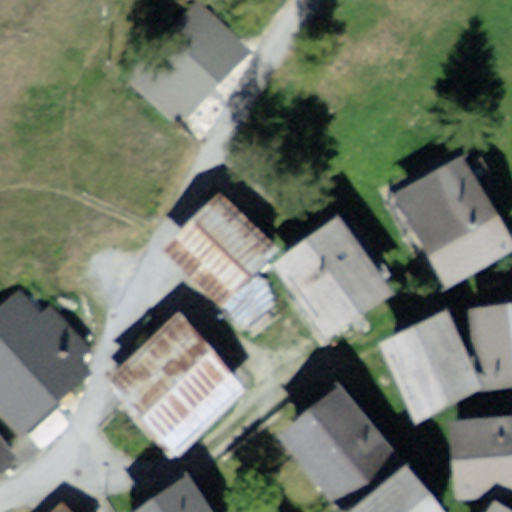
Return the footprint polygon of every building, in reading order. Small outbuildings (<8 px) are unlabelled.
[(243,50),(196,2),(133,62),(180,110),(243,50)] [(467,163),(403,198),(447,277),(511,242),(467,163)] [(219,198),(179,241),(235,293),(275,249),(219,198)] [(343,228),(284,265),(324,329),(383,293),(343,228)] [(8,303),(0,309),(0,408),(13,424),(70,377),(8,303)] [(511,312),(488,314),(492,378),(511,376),(511,312)] [(424,409),(481,381),(451,319),(393,347),(424,409)] [(185,327),(124,384),(181,444),(242,387),(185,327)] [(398,460),(342,393),(295,432),(351,499),(398,460)] [(511,427),(463,427),(463,493),(511,493),(511,427)] [(444,511),(416,478),(375,511),(444,511)] [(205,511),(189,486),(147,511),(205,511)]
